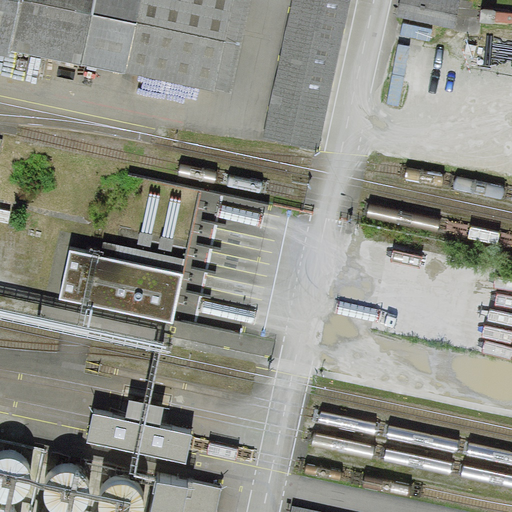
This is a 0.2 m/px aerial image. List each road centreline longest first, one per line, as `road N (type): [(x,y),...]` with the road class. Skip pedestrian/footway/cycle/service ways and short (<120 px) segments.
road 1 (unknown): [(0,104),(194,116),(235,79),(262,0)]
road 2 (unknown): [(317,265),(373,344),(511,385)]
road 3 (unknown): [(345,144),(511,144)]
